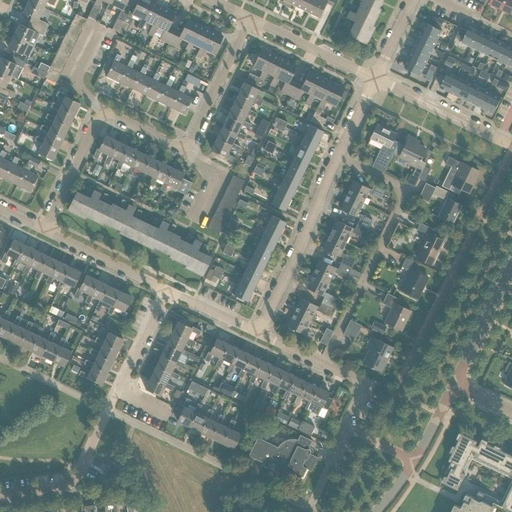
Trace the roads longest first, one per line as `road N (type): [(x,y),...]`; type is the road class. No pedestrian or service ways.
road 1 (residential): [(44,230),(97,113),(188,153),(249,19)]
road 2 (unclassified): [(258,334),(373,79)]
road 3 (residential): [(0,494),(75,479),(119,391)]
road 4 (unclassified): [(511,146),(373,79)]
road 5 (unclassified): [(373,79),(249,19)]
road 6 (unclassified): [(166,289),(44,230)]
road 7 (tertiary): [(454,384),(511,266)]
